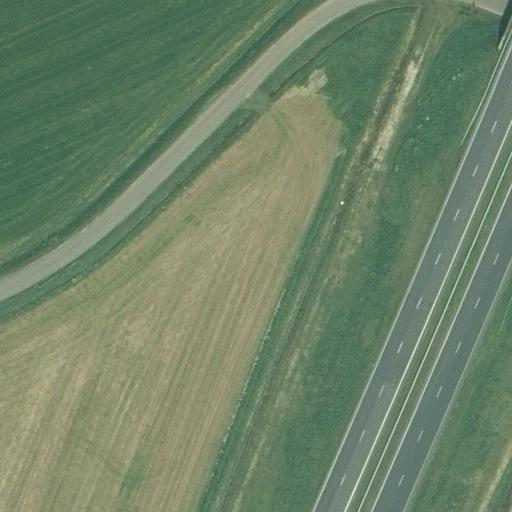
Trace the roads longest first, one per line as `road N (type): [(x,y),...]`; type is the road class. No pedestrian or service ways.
road 1 (trunk): [(511,84),(327,511)]
road 2 (unclassified): [(0,292),(83,242),(294,39),(356,0)]
road 3 (trunk): [(387,511),(511,219)]
